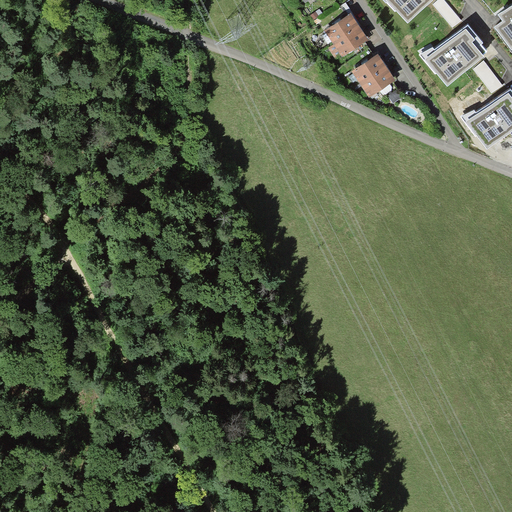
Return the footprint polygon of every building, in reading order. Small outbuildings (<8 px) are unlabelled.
[(384,0),(395,12),(396,10),(408,23),(433,0),(384,0)] [(462,20),(444,0),(437,0),(433,4),(452,27),(462,20)] [(511,5),(498,14),(503,21),(494,27),(511,50),(511,5)] [(323,13),(319,8),(310,15),(314,20),(323,13)] [(351,13),(324,30),(333,44),(360,27),(351,13)] [(483,43),(468,25),(434,49),(433,47),(419,55),(435,74),(436,73),(448,86),(484,56),(483,55),(487,51),(482,44),(483,43)] [(333,44),(328,48),(335,59),(341,55),(342,57),(369,39),(360,27),(333,44)] [(378,54),(351,71),(360,85),(387,67),(378,54)] [(503,86),(484,60),(473,69),(492,93),(503,86)] [(387,67),(360,85),(369,98),(396,80),(387,67)] [(511,90),(511,89),(476,112),(474,110),(461,117),(475,136),(476,135),(487,149),(511,131),(511,90)] [(401,98),(396,90),(388,95),(393,103),(401,98)]
